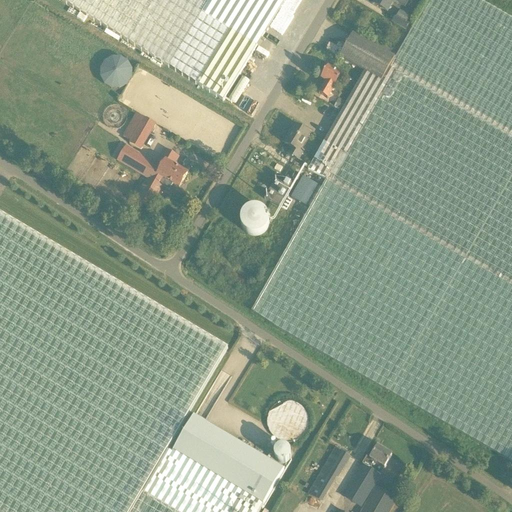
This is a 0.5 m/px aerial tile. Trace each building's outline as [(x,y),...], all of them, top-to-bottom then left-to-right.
[(285,3),(286,0),(58,0),(224,102),(285,3)] [(428,0),(395,59),(353,35),(339,58),(365,73),(308,171),(326,181),(251,312),(278,330),(511,463),(511,19),(478,0),(428,0)] [(409,0),(376,0),(374,4),(387,12),(393,2),(397,4),(398,3),(405,7),(409,0)] [(409,25),(396,17),(392,23),(406,31),(409,25)] [(109,93),(135,80),(122,55),(97,68),(109,93)] [(342,76),(328,67),(321,79),(326,82),(319,94),(328,99),(342,76)] [(228,101),(236,105),(249,81),(242,77),(228,101)] [(339,99),(334,108),(340,112),(345,103),(339,99)] [(141,151),(156,125),(136,113),(123,137),(130,141),(129,144),(141,151)] [(310,135),(296,127),(285,145),(292,149),(288,155),(298,161),(303,153),(300,152),(310,135)] [(179,188),(188,174),(174,166),(179,157),(166,150),(157,166),(150,162),(151,161),(126,147),(118,161),(148,179),(136,200),(150,208),(163,187),(165,188),(169,182),(179,188)] [(293,184),(278,176),(264,200),(279,208),(293,184)] [(303,178),(291,198),(308,208),(320,187),(303,178)] [(250,210),(244,233),(260,237),(265,214),(250,210)] [(0,511),(258,511),(284,471),(194,417),(172,454),(167,452),(228,350),(0,214),(0,511)] [(268,460),(282,466),(288,452),(274,445),(268,460)] [(365,467),(380,475),(384,468),(392,456),(377,447),(371,457),(368,456),(362,465),(365,467)] [(336,449),(331,458),(323,471),(337,479),(350,457),(336,449)] [(339,511),(337,511),(336,511),(390,511),(398,499),(376,487),(361,511),(339,511)]
